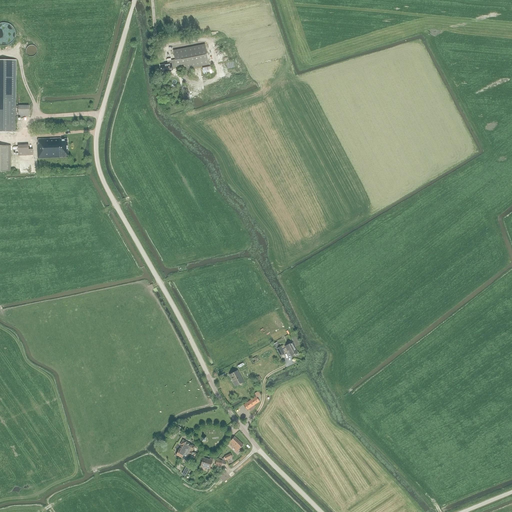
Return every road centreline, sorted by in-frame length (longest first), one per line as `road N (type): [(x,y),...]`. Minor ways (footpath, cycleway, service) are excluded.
road 1 (tertiary): [(320,511),(219,397),(99,171),(97,130),(134,0)]
road 2 (track): [(2,511),(43,509),(98,478),(66,366),(0,296)]
